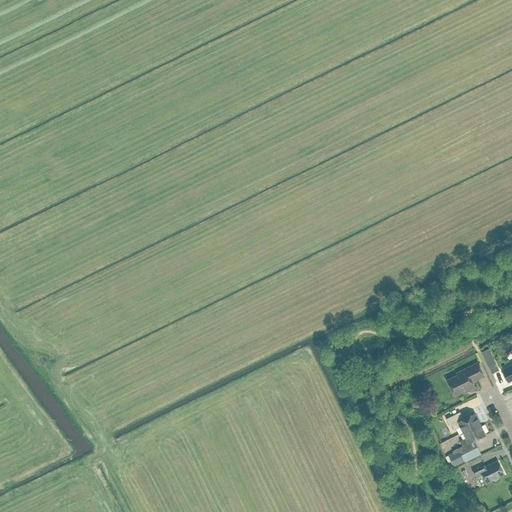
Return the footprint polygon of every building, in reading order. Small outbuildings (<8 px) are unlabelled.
[(488,348),(481,352),(487,365),(495,362),(488,348)] [(460,390),(461,392),(473,386),(470,380),(482,374),(475,362),(454,372),(455,374),(445,380),(452,394),(460,390)] [(511,377),(511,362),(500,368),(506,380),(511,377)] [(458,411),(444,418),(447,425),(450,424),(452,429),(459,426),(461,432),(478,424),(472,413),(461,418),(458,411)] [(462,446),(460,447),(462,452),(461,453),(460,453),(461,454),(462,454),(476,447),(472,440),(483,434),(478,424),(461,432),(464,437),(465,438),(460,441),(462,446)] [(479,446),(486,444),(485,437),(478,438),(479,446)] [(453,452),(448,455),(453,466),(464,461),(461,454),(460,453),(455,456),(453,452)] [(496,460),(483,466),(481,461),(469,466),(475,477),(480,474),(485,483),(503,474),(496,460)]
